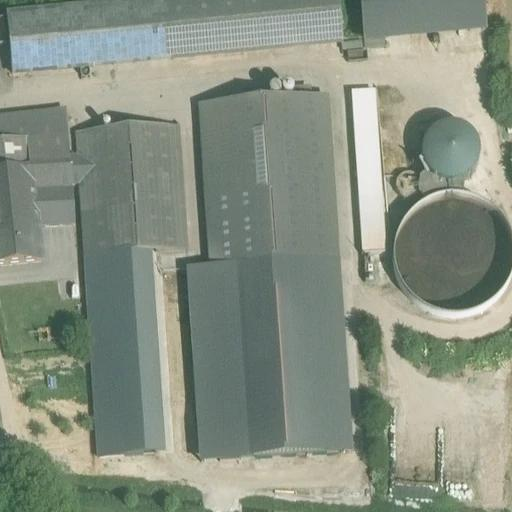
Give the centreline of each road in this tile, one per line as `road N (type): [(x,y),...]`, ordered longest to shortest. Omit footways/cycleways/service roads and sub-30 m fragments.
road 1 (track): [(0,110),(325,77)]
road 2 (track): [(14,511),(0,378)]
